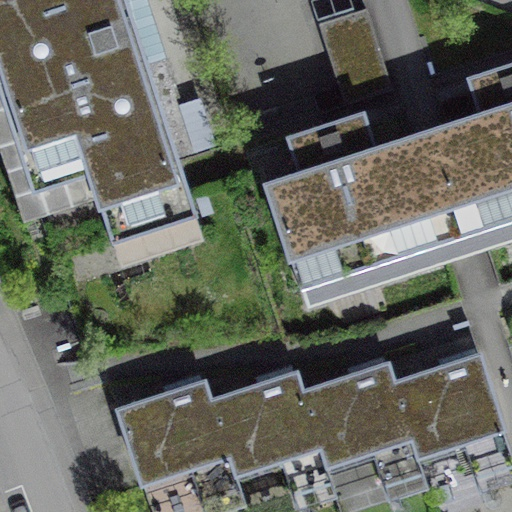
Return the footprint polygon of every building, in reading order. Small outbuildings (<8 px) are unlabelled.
[(131,0),(0,0),(0,100),(43,238),(110,218),(132,286),(214,261),(131,0)] [(367,28),(326,41),(350,117),(391,104),(367,28)] [(511,112),(425,142),(459,256),(511,237),(511,112)] [(459,256),(425,142),(248,203),(287,315),(459,256)] [(412,443),(419,463),(497,437),(472,363),(394,390),(412,443)] [(318,452),(325,473),(412,443),(394,390),(387,369),(299,398),(318,452)] [(222,459),(230,482),(318,452),(299,398),(293,380),(206,410),(222,459)] [(198,387),(118,414),(142,486),(222,459),(206,410),(198,387)]
